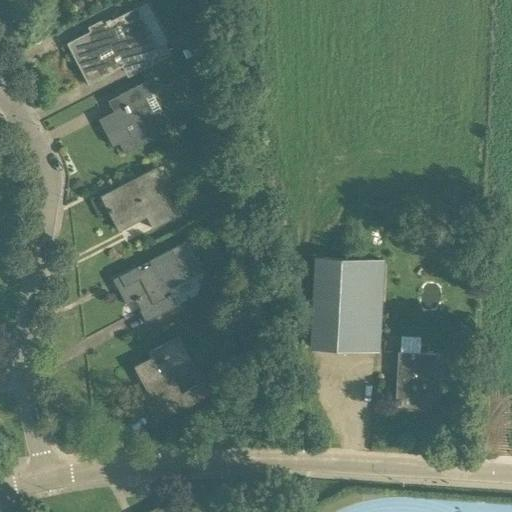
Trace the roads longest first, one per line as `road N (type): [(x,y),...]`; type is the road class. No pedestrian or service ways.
road 1 (residential): [(511,475),(256,461),(44,479)]
road 2 (residential): [(44,479),(22,374),(49,183),(0,89)]
